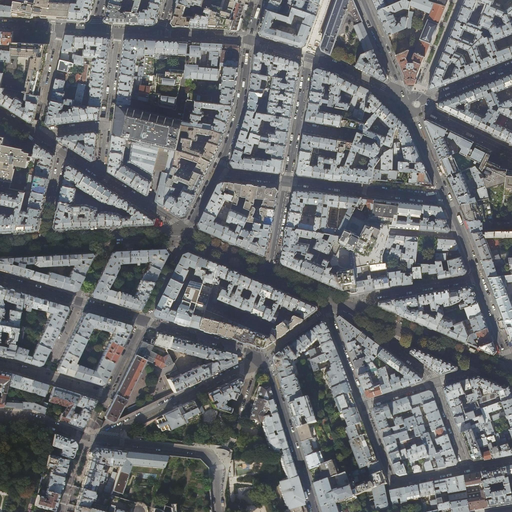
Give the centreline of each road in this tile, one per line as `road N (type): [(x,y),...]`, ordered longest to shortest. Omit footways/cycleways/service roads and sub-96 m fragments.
road 1 (residential): [(141,320),(261,356),(314,511)]
road 2 (residential): [(219,511),(217,468),(205,452),(86,438),(28,415),(0,414)]
road 3 (tertiary): [(0,244),(183,235)]
road 4 (residential): [(287,181),(447,198)]
road 5 (residential): [(465,469),(395,482),(363,405)]
road 6 (residential): [(477,277),(340,302)]
road 7 (residential): [(215,172),(239,107),(249,40)]
road 8 (residential): [(98,175),(104,123),(35,134)]
